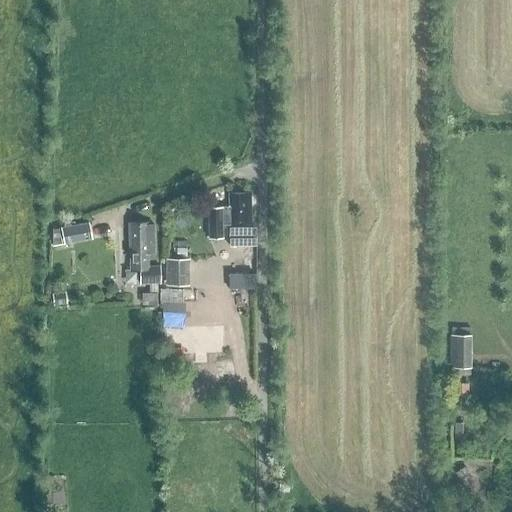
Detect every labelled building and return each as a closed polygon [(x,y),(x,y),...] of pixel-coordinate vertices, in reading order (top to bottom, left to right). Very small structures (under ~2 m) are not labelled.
[(228,223),(229,239),(251,238),(250,190),(228,191),(228,212),(221,213),(220,205),(207,205),(208,237),(221,236),(221,223),(228,223)] [(189,209),(176,223),(182,228),(194,215),(189,209)] [(61,228),(64,245),(92,240),(89,222),(61,228)] [(139,271),(140,282),(158,281),(158,267),(148,267),(148,254),(155,254),(155,225),(147,225),(147,222),(127,222),(128,254),(129,254),(129,271),(139,271)] [(189,286),(189,259),(166,259),(166,286),(189,286)] [(232,273),(232,287),(259,286),(258,272),(232,273)] [(473,368),(474,336),(471,336),(471,328),(456,328),(456,336),(454,336),(453,367),(456,367),(456,375),(471,375),(471,368),(473,368)] [(454,398),(469,398),(469,384),(455,384),(454,398)]
